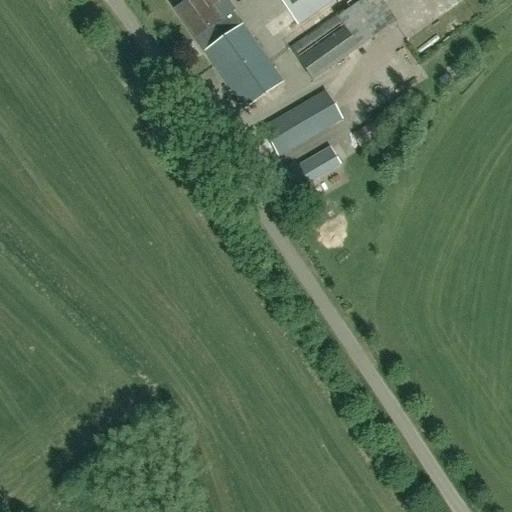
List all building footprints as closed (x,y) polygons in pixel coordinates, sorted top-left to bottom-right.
[(223,0),(190,0),(175,12),(196,40),(205,53),(246,111),(282,85),(230,13),(218,21),(210,10),(223,0)] [(280,0),(298,25),(315,13),(324,25),(289,50),(297,63),(313,84),(360,51),(359,50),(385,31),(384,31),(397,22),(381,0),(280,0)] [(281,159),(341,120),(324,94),(264,133),(281,159)] [(371,127),(353,139),(360,150),(378,138),(371,127)] [(287,173),(290,177),(298,191),(340,166),(330,148),(287,173)]
